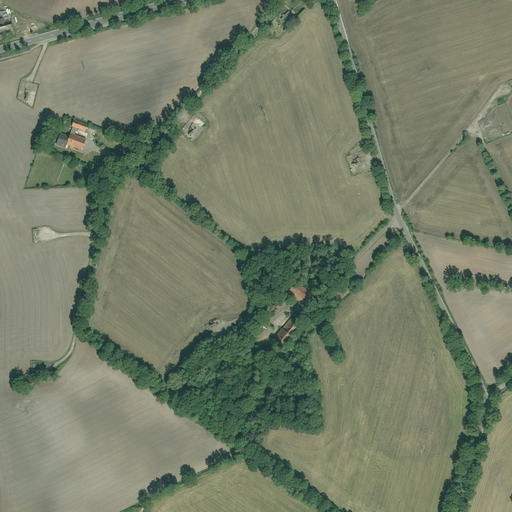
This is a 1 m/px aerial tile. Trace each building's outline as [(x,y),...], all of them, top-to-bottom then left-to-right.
[(0,29),(1,32),(13,29),(14,32),(27,28),(23,16),(19,17),(18,14),(17,14),(16,12),(12,13),(11,9),(0,11),(0,29)] [(289,11),(281,19),(286,23),(294,15),(289,11)] [(275,19),(270,24),(275,28),(279,24),(275,19)] [(72,128),(85,133),(88,125),(75,120),(72,128)] [(67,145),(82,151),(87,140),(71,133),(69,138),(61,135),(57,145),(66,149),(67,145)] [(103,154),(97,152),(90,169),(98,172),(104,159),(101,158),(103,154)] [(299,279),(290,287),(306,305),(315,297),(299,279)] [(275,307),(269,303),(261,316),(267,319),(275,307)] [(274,340),(285,348),(301,327),(290,319),(274,340)] [(273,329),(262,322),(249,340),(266,351),(273,341),(267,337),(273,329)]
